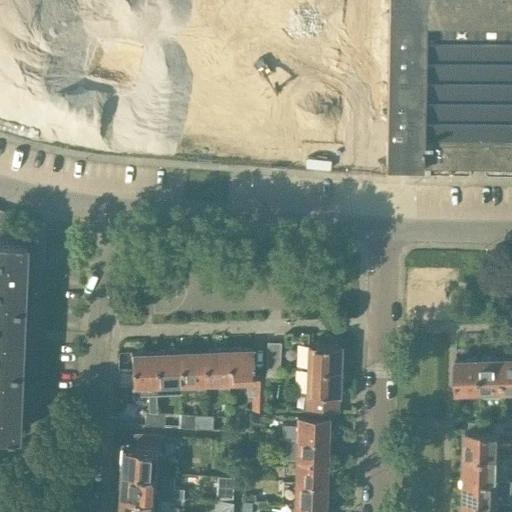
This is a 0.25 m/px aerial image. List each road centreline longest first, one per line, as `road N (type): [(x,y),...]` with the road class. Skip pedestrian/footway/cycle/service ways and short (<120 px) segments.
road 1 (residential): [(107,207),(86,511)]
road 2 (residential): [(375,511),(383,230)]
road 3 (residential): [(383,230),(107,207)]
road 4 (residential): [(107,207),(124,0)]
road 5 (residential): [(511,232),(383,230)]
